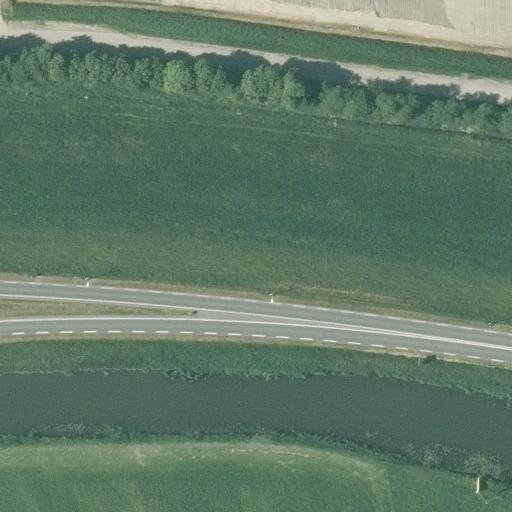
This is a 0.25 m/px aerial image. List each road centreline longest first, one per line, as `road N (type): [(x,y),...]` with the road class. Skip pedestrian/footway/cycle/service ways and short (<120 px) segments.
road 1 (unclassified): [(0,47),(178,56),(511,99)]
road 2 (primary): [(421,336),(294,312),(0,289)]
road 3 (primary): [(0,329),(421,336)]
